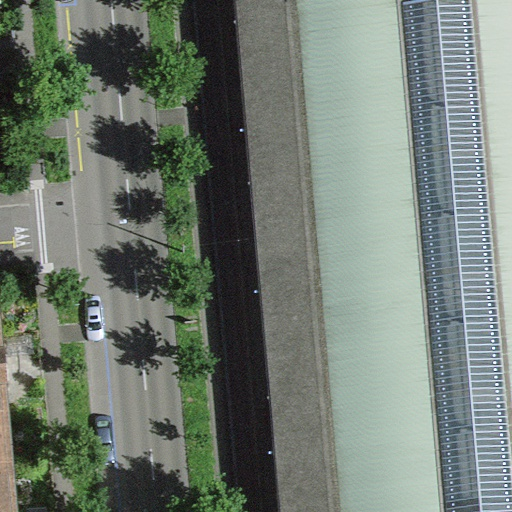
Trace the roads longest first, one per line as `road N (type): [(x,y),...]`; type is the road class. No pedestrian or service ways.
road 1 (primary): [(130,221),(157,511)]
road 2 (primary): [(110,0),(130,221)]
road 3 (residential): [(0,231),(130,221)]
